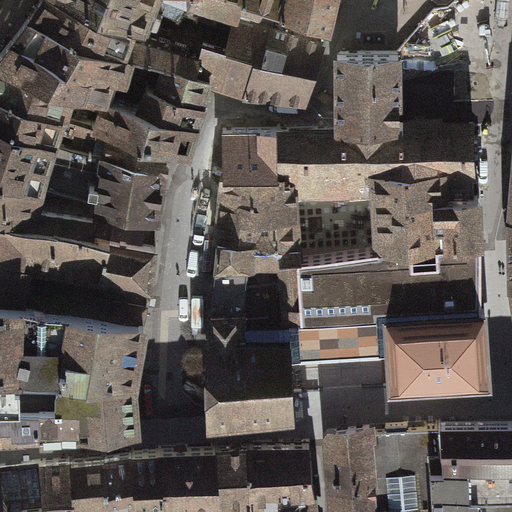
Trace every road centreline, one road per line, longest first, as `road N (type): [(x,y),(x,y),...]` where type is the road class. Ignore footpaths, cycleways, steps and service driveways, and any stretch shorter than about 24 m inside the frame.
road 1 (residential): [(351,26),(332,44),(321,99),(306,112),(239,113),(220,129),(193,182),(180,310),(182,429)]
road 2 (residential): [(182,429),(315,417),(333,406),(508,397)]
road 3 (residential): [(495,70),(508,397)]
road 4 (residential): [(351,26),(428,42),(495,70)]
